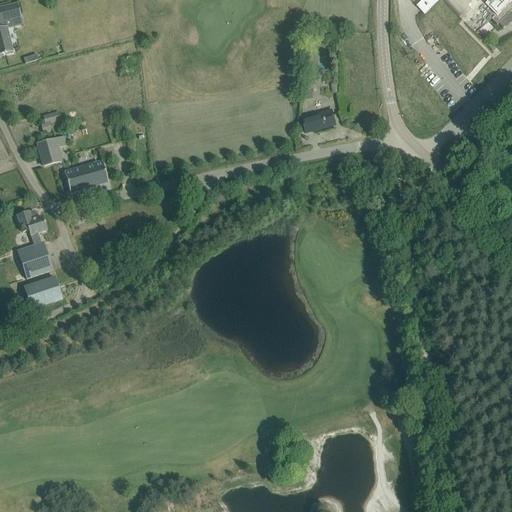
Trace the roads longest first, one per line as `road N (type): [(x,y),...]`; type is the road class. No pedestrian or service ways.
road 1 (track): [(439,511),(400,170),(408,138)]
road 2 (unclassified): [(54,209),(408,138)]
road 3 (track): [(83,297),(173,230),(219,174)]
road 4 (unclassified): [(0,336),(83,297),(54,209)]
road 5 (unclassified): [(408,138),(389,96),(382,0)]
road 6 (unclassified): [(511,251),(423,153)]
